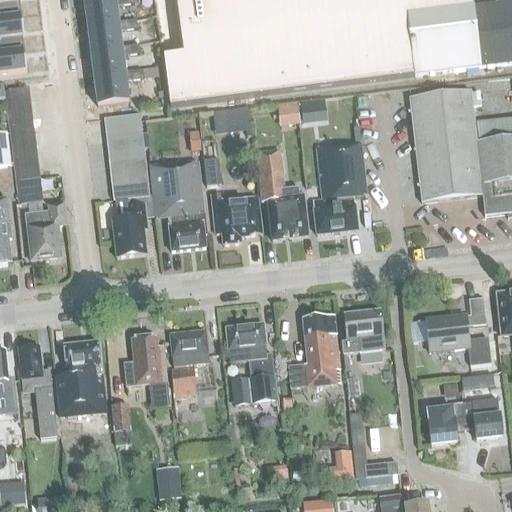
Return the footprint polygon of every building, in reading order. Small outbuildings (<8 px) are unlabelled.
[(0,0),(0,21),(21,19),(19,5),(21,5),(20,0),(0,0)] [(113,0),(114,3),(84,7),(87,33),(118,28),(117,24),(115,8),(132,5),(131,0),(113,0)] [(511,5),(471,11),(469,0),(175,0),(183,58),(163,61),(169,109),(511,66),(511,5)] [(0,56),(23,54),(22,40),(23,40),(21,19),(0,21),(0,56)] [(118,28),(87,33),(90,58),(121,53),(120,49),(118,33),(136,31),(135,22),(117,24),(118,28)] [(121,53),(90,58),(93,84),(125,79),(124,75),(122,59),(140,57),(138,47),(120,49),(121,53)] [(23,54),(0,56),(0,77),(26,75),(23,54)] [(125,115),(124,105),(128,104),(126,84),(143,81),(142,72),(124,75),(125,79),(93,84),(97,109),(103,108),(104,118),(125,115)] [(5,93),(6,104),(30,101),(28,89),(5,93)] [(471,93),(409,101),(420,207),(482,199),(485,220),(507,218),(508,222),(511,221),(511,142),(477,146),(471,93)] [(6,104),(7,116),(31,113),(30,101),(6,104)] [(323,101),(299,104),(301,117),(325,114),(323,101)] [(251,133),(248,111),(212,115),(215,137),(251,133)] [(7,116),(9,127),(33,124),(31,113),(7,116)] [(103,122),(105,133),(140,129),(139,117),(103,122)] [(9,127),(10,139),(34,136),(33,124),(9,127)] [(140,129),(105,133),(106,144),(142,140),(140,129)] [(191,154),(201,153),(199,134),(189,135),(191,154)] [(0,170),(10,170),(7,135),(0,135),(0,170)] [(10,139),(11,150),(35,147),(34,136),(10,139)] [(142,140),(106,144),(107,156),(143,152),(142,140)] [(37,159),(35,147),(11,150),(13,162),(37,159)] [(366,200),(360,147),(316,152),(321,203),(313,204),(316,239),(356,234),(353,202),(366,200)] [(143,152),(107,156),(109,167),(144,163),(143,152)] [(284,196),(279,153),(256,156),(261,204),(270,203),(272,220),(268,220),(271,244),(307,240),(302,200),(298,201),(297,194),(284,196)] [(13,162),(14,173),(38,170),(37,159),(13,162)] [(218,162),(203,164),(206,190),(220,188),(218,162)] [(110,179),(146,175),(144,163),(109,167),(110,179)] [(149,168),(152,198),(155,220),(155,222),(168,220),(172,255),(204,251),(203,237),(205,237),(197,163),(149,168)] [(14,173),(16,185),(39,182),(38,170),(14,173)] [(111,191),(147,187),(146,175),(110,179),(111,191)] [(39,182),(16,185),(18,208),(42,204),(39,182)] [(147,187),(111,191),(113,203),(127,202),(148,200),(148,199),(147,187)] [(220,191),(211,192),(213,205),(212,205),(215,238),(221,237),(222,249),(240,247),(239,238),(261,236),(257,200),(221,204),(220,191)] [(155,220),(152,198),(148,199),(148,200),(127,202),(127,207),(126,208),(128,221),(111,223),(115,261),(145,257),(142,232),(145,231),(144,221),(155,220)] [(0,203),(0,267),(9,267),(7,244),(9,244),(5,203),(0,203)] [(65,228),(62,207),(47,209),(48,216),(26,219),(30,264),(60,260),(57,229),(65,228)] [(511,342),(511,294),(496,297),(500,338),(511,337),(511,342)] [(486,327),(483,301),(468,303),(469,317),(425,322),(428,355),(467,350),(469,369),(490,367),(487,341),(467,343),(466,329),(486,327)] [(384,353),(380,314),(342,318),(344,337),(340,337),(342,358),(384,353)] [(338,388),(332,320),(302,323),(306,367),(286,370),(288,393),(338,388)] [(265,357),(261,327),(224,331),(228,365),(247,362),(249,381),(231,383),(233,408),(275,403),(270,356),(265,357)] [(208,367),(205,334),(169,337),(172,370),(208,367)] [(156,349),(155,339),(131,341),(134,366),(124,367),(125,381),(130,381),(131,389),(148,387),(150,411),(168,409),(166,385),(162,349),(156,349)] [(99,377),(96,345),(63,348),(66,378),(56,379),(60,420),(105,416),(101,377),(99,377)] [(41,373),(38,349),(17,351),(20,381),(22,397),(34,395),(37,421),(39,442),(57,440),(54,419),(49,372),(41,373)] [(4,353),(0,353),(0,416),(17,415),(13,382),(12,382),(7,383),(4,353)] [(196,397),(192,369),(170,371),(173,399),(196,397)] [(444,400),(458,399),(457,386),(443,388),(444,400)] [(460,404),(463,432),(473,431),(474,442),(500,439),(495,400),(460,404)] [(283,415),(294,413),(292,401),(281,402),(283,415)] [(463,432),(460,404),(449,406),(450,410),(425,413),(429,447),(454,444),(453,434),(463,432)] [(131,434),(128,408),(110,410),(113,435),(131,434)] [(363,468),(360,433),(350,433),(355,482),(365,481),(398,478),(396,465),(363,468)] [(307,469),(304,464),(296,462),(293,475),(306,477),(307,469)] [(22,486),(0,488),(0,497),(1,508),(24,506),(22,486)] [(237,498),(250,496),(249,487),(236,489),(237,498)] [(402,510),(400,497),(378,500),(379,511),(392,511),(402,510)] [(38,511),(66,511),(65,499),(37,502),(38,511)] [(332,511),(332,503),(320,504),(320,511),(332,511)]
